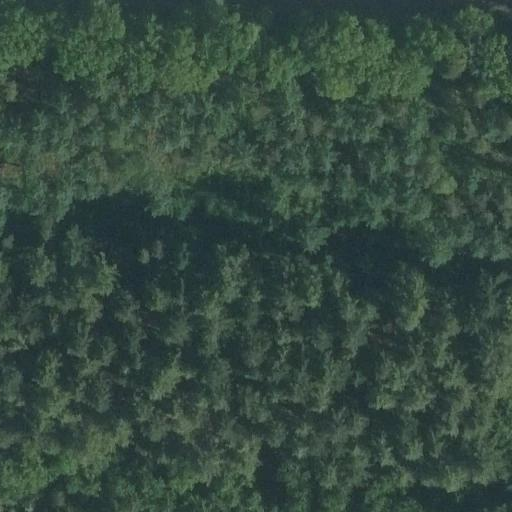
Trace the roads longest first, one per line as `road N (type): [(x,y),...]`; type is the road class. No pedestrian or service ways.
road 1 (track): [(0,31),(511,66)]
road 2 (track): [(462,511),(511,228)]
